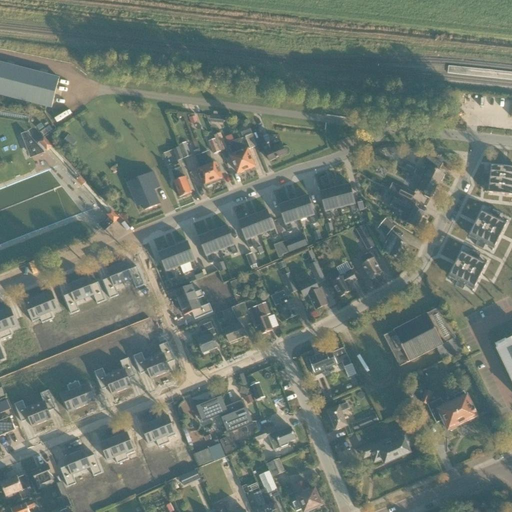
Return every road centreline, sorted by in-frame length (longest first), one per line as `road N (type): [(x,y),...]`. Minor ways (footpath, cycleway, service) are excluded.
road 1 (residential): [(280,347),(411,276),(484,140)]
road 2 (residential): [(382,128),(105,93)]
road 3 (unclassified): [(135,239),(356,149),(382,128)]
road 4 (residential): [(0,464),(193,384)]
road 5 (residential): [(342,511),(280,347)]
road 6 (residential): [(193,384),(135,239)]
road 7 (unclassified): [(0,292),(135,239)]
